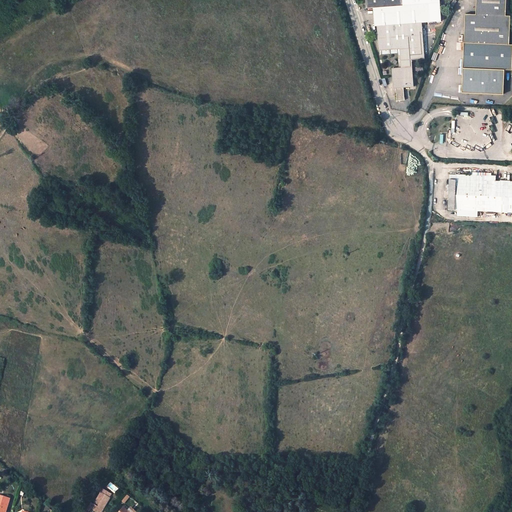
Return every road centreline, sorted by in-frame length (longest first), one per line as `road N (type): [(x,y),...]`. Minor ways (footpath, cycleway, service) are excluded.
road 1 (track): [(426,217),(349,511)]
road 2 (unclassified): [(351,0),(390,126),(422,150)]
